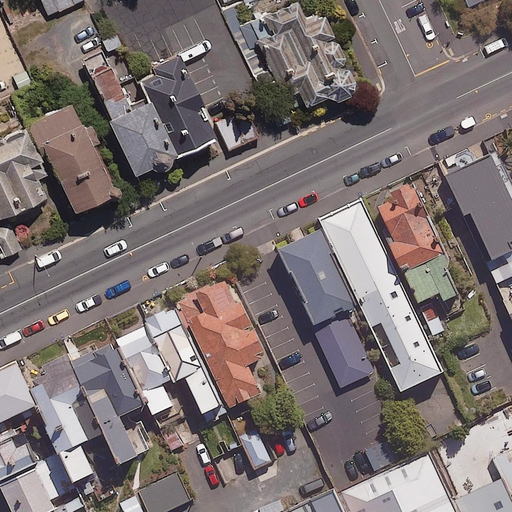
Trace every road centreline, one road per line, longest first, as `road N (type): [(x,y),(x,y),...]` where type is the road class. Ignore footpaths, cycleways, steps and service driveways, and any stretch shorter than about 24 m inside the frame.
road 1 (tertiary): [(432,112),(0,315)]
road 2 (unclassified): [(432,112),(378,0)]
